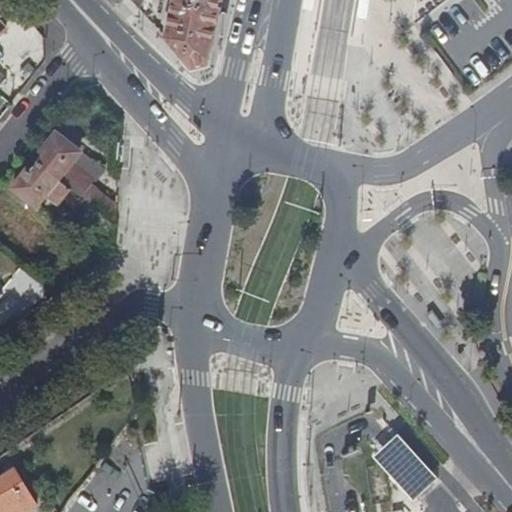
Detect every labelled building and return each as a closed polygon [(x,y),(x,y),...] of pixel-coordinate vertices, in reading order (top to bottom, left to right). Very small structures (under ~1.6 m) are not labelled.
[(208,63),(222,0),(176,0),(167,38),(193,67),(208,63)] [(0,93),(4,96),(15,83),(0,70),(0,93)] [(47,156),(40,164),(72,188),(83,197),(103,212),(117,223),(118,202),(94,183),(95,181),(78,168),(75,173),(69,168),(73,164),(82,152),(58,132),(42,152),(47,156)] [(104,170),(82,152),(73,164),(78,168),(95,181),(104,170)] [(72,188),(40,164),(34,172),(30,168),(15,188),(38,207),(48,194),(60,204),(67,196),(72,188)] [(78,168),(73,164),(69,168),(75,173),(78,168)] [(67,196),(77,204),(83,197),(72,188),(67,196)] [(77,204),(116,235),(117,223),(103,212),(83,197),(77,204)] [(440,480),(398,435),(374,457),(416,502),(440,480)] [(17,467),(0,477),(0,511),(21,511),(39,502),(17,467)]
